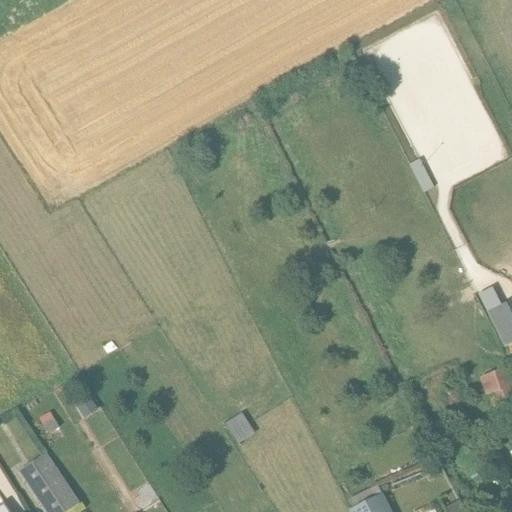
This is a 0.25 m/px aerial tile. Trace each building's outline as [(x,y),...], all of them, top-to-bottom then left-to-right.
[(433,189),(419,161),(408,167),(423,195),(433,189)] [(492,290),(476,297),(503,348),(511,345),(511,319),(505,305),(500,308),(492,290)] [(511,377),(509,368),(479,379),(485,397),(487,396),(495,418),(511,411),(511,377)] [(96,413),(84,395),(73,403),(85,421),(96,413)] [(253,434),(240,414),(224,424),(237,444),(253,434)] [(46,454),(18,473),(43,511),(77,511),(83,508),(81,505),(80,506),(46,454)] [(389,511),(376,486),(348,501),(352,508),(347,511),(389,511)] [(464,511),(459,502),(446,509),(447,511),(464,511)]
